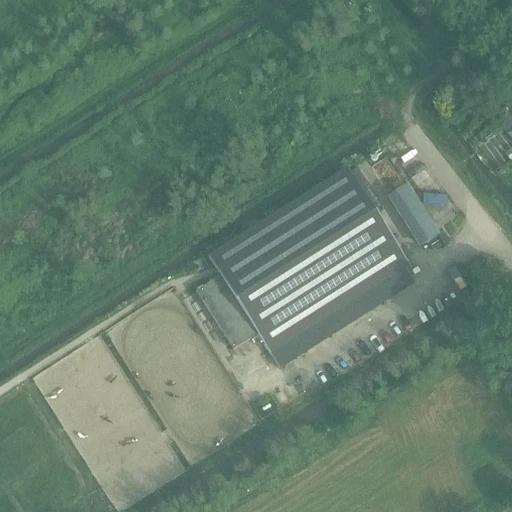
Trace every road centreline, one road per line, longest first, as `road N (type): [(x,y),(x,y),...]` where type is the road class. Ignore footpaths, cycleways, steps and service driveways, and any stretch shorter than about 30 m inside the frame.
road 1 (unknown): [(493,233),(257,387)]
road 2 (unknown): [(362,135),(453,81),(511,81)]
